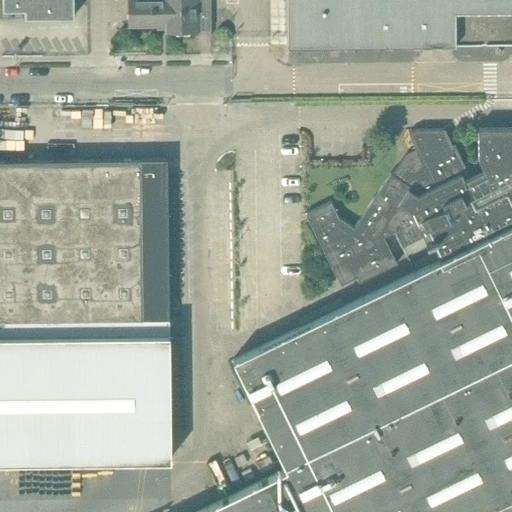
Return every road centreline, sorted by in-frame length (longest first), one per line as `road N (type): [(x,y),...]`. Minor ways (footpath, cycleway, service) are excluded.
road 1 (unknown): [(0,499),(114,486),(151,472),(195,436),(210,362),(203,81)]
road 2 (unclassified): [(250,80),(0,86)]
